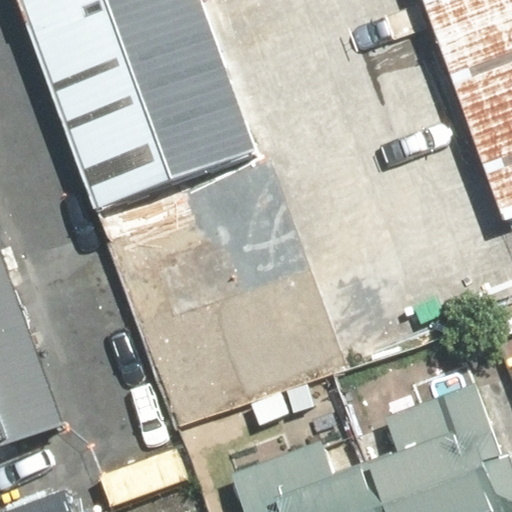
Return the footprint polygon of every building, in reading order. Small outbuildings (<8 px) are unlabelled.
[(191,0),(50,0),(9,15),(88,227),(253,166),(191,0)] [(511,0),(409,0),(496,231),(511,225),(511,0)] [(298,266),(147,322),(184,420),(335,365),(298,266)] [(0,459),(60,438),(0,275),(0,459)] [(511,511),(511,472),(478,384),(383,421),(396,456),(330,481),(317,447),(228,481),(239,511),(511,511)]
